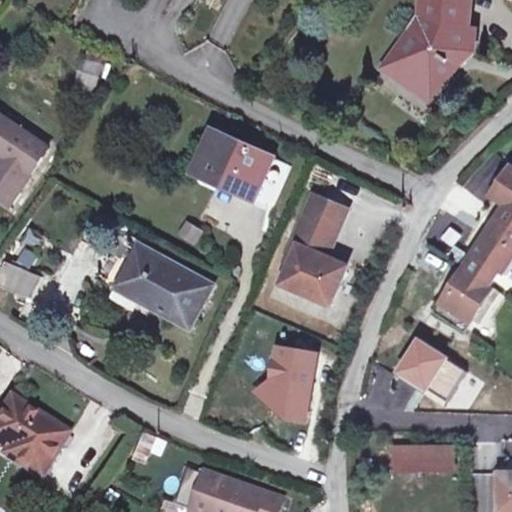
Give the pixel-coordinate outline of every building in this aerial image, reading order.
[(424,42),(399,75),(427,96),(439,80),(445,84),(458,65),(453,61),(458,53),(473,55),(475,32),(469,31),(472,0),(425,0),(423,19),(412,34),(424,42)] [(412,34),(388,67),(399,75),(424,42),(412,34)] [(90,54),(79,96),(93,101),(105,58),(90,54)] [(439,80),(427,96),(433,100),(445,84),(439,80)] [(0,160),(0,199),(10,207),(50,149),(6,119),(0,128),(0,152),(4,155),(0,160)] [(216,133),(198,174),(255,199),(274,208),(290,172),(271,164),(273,158),(216,133)] [(511,172),(495,198),(511,209),(511,172)] [(317,197),(311,211),(342,224),(348,211),(317,197)] [(511,209),(503,221),(511,227),(511,209)] [(295,264),(285,285),(332,305),(348,268),(327,259),(342,224),(311,211),(289,261),(295,264)] [(460,218),(451,234),(465,241),(474,225),(460,218)] [(468,270),(446,303),(471,319),(492,286),(500,273),(503,275),(511,261),(511,227),(503,221),(499,219),(474,257),(482,262),(474,274),(468,270)] [(197,245),(204,230),(187,221),(179,235),(197,245)] [(140,247),(118,287),(190,327),(211,289),(176,269),(177,267),(140,247)] [(40,275),(7,259),(0,272),(0,282),(29,297),(40,275)] [(319,356),(281,350),(275,387),(271,404),(288,419),(307,422),(319,356)] [(271,404),(275,387),(259,394),(271,404)] [(13,399),(0,420),(0,441),(10,448),(28,459),(24,466),(42,477),(69,434),(13,399)] [(134,456),(160,463),(165,441),(140,435),(134,456)] [(390,478),(457,474),(455,441),(389,445),(390,478)] [(10,448),(6,454),(24,466),(28,459),(10,448)] [(511,511),(511,474),(501,474),(500,511),(511,511)] [(206,475),(193,511),(278,511),(282,501),(206,475)]
